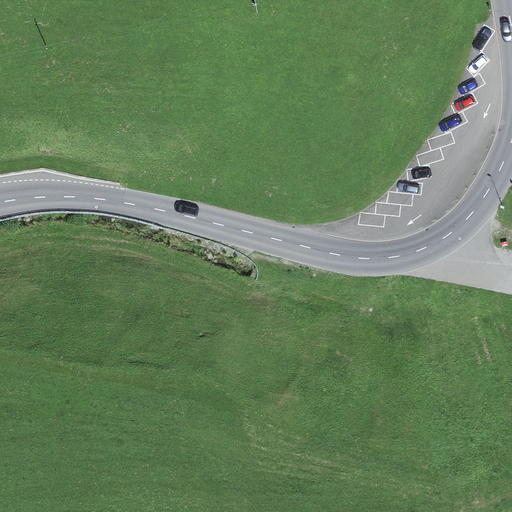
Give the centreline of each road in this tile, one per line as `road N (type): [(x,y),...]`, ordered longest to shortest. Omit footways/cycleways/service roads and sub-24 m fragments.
road 1 (tertiary): [(444,238),(415,251),(357,258),(108,199),(0,203)]
road 2 (tertiary): [(511,134),(488,190),(444,238)]
